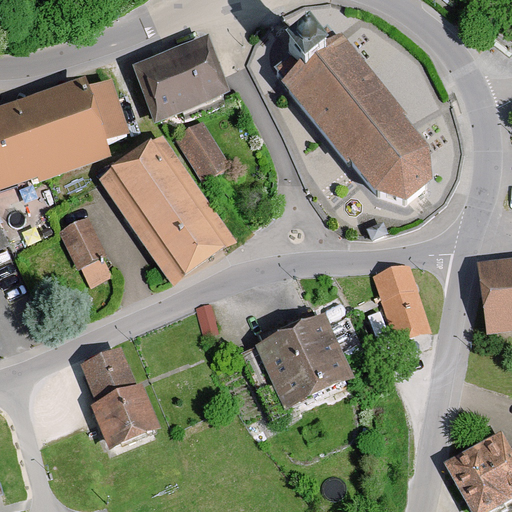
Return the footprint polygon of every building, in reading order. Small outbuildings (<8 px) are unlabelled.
[(356,181),(374,203),(403,214),(427,194),(424,163),(398,131),(401,129),(335,47),(317,61),(300,40),(276,59),(292,79),(277,91),(352,184),(356,181)] [(203,51),(132,78),(153,132),(224,104),(203,51)] [(82,94),(0,120),(0,201),(108,167),(103,152),(125,145),(109,93),(84,101),(82,94)] [(228,174),(200,130),(176,145),(204,189),(228,174)] [(231,253),(161,147),(98,189),(168,295),(231,253)] [(102,262),(85,227),(59,240),(76,274),(102,262)] [(383,232),(365,239),(366,242),(369,251),(388,244),(383,232)] [(511,268),(478,272),(487,345),(511,342),(511,268)] [(430,342),(405,274),(373,285),(398,353),(430,342)] [(321,327),(254,357),(281,418),(349,388),(321,327)] [(133,396),(117,356),(77,373),(93,411),(87,414),(106,460),(157,439),(138,394),(133,396)] [(511,462),(499,441),(442,475),(464,511),(500,511),(511,505),(511,462)]
